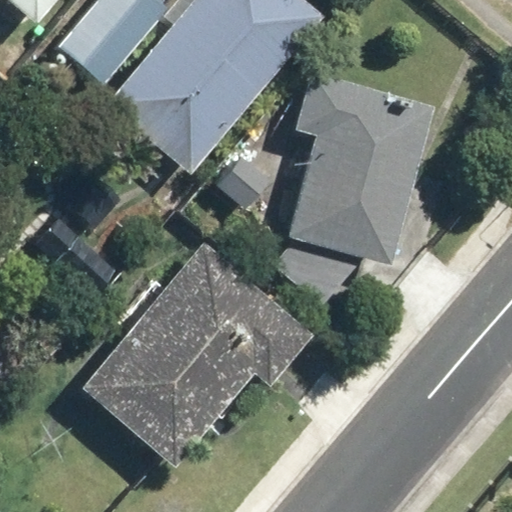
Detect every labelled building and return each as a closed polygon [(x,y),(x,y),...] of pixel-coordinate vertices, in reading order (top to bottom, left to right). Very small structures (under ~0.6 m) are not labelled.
[(0,0),(22,19),(39,0),(0,0)] [(101,84),(162,10),(150,0),(96,0),(57,49),(101,84)] [(283,0),(187,0),(106,97),(193,169),(314,25),(283,0)] [(276,233),(383,264),(428,111),(321,80),(276,233)] [(277,318),(276,319),(195,253),(88,383),(174,454),(248,365),(261,376),(296,334),(277,318)]
